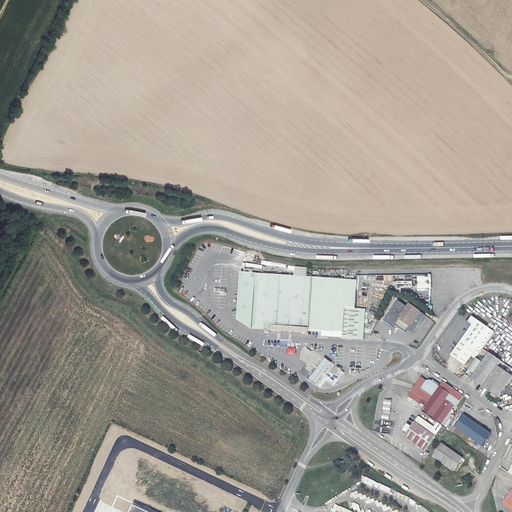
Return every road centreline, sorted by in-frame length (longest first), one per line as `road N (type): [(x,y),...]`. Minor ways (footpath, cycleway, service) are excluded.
road 1 (secondary): [(132,280),(178,323),(317,420)]
road 2 (secondary): [(329,403),(235,351),(165,299),(155,272)]
road 3 (primary): [(335,248),(224,216),(159,223)]
road 4 (primary): [(167,246),(207,224),(284,246),(335,248)]
road 5 (primary): [(511,246),(335,248)]
road 6 (secondary): [(336,436),(457,511)]
road 7 (secondary): [(454,499),(351,421)]
road 8 (primary): [(124,210),(0,175)]
road 9 (unclassified): [(511,290),(466,297),(419,354)]
